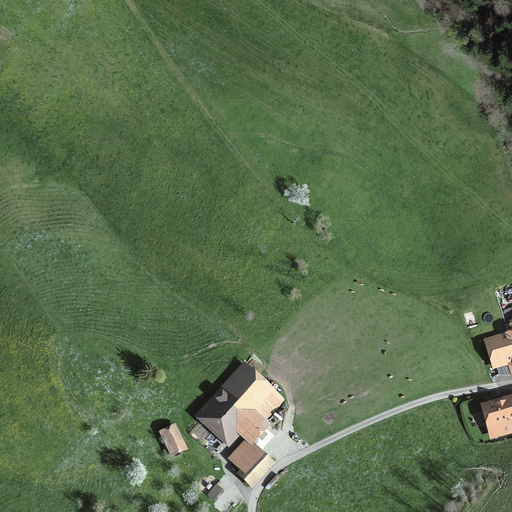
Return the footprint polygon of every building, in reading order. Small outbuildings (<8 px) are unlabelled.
[(511,337),(488,344),(495,365),(509,361),(511,370),(511,337)] [(235,431),(248,443),(248,442),(266,424),(262,421),(280,401),(243,368),(239,371),(242,374),(203,416),(228,439),(235,431)] [(511,401),(486,409),(493,437),(511,432),(511,401)] [(169,445),(167,446),(172,455),(184,448),(180,440),(178,441),(173,431),(164,436),(169,445)] [(271,463),(248,442),(248,443),(231,460),(243,471),(239,475),(250,485),(271,463)] [(215,486),(207,494),(213,499),(220,490),(215,486)]
